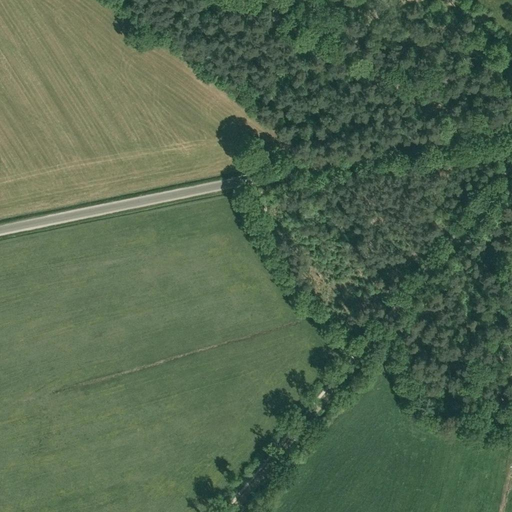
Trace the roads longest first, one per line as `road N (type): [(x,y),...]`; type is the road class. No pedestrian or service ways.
road 1 (unclassified): [(0,230),(511,125)]
road 2 (track): [(511,175),(233,511)]
road 3 (track): [(467,134),(233,0)]
